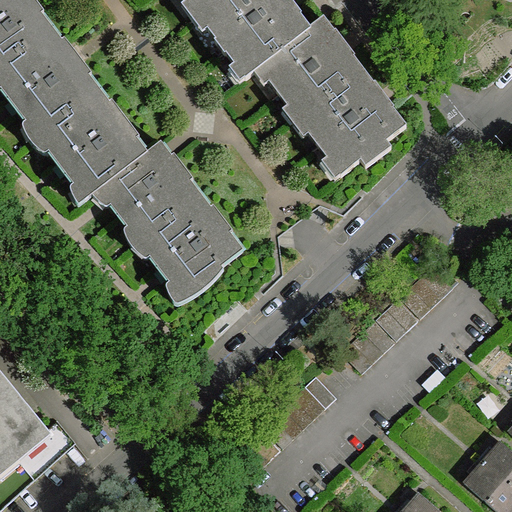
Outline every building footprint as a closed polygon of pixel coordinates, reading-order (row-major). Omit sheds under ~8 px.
[(0,0),(0,71),(53,31),(29,0),(0,0)] [(222,0),(192,0),(203,14),(222,0)] [(311,31),(287,0),(222,0),(203,14),(252,77),(266,66),(311,31)] [(325,21),(311,31),(266,66),(304,118),(364,72),(325,21)] [(100,93),(53,31),(0,71),(0,91),(38,141),(100,93)] [(408,129),(364,72),(304,118),(347,176),(362,164),(367,170),(392,150),(387,144),(408,129)] [(149,156),(100,93),(38,141),(87,204),(100,193),(149,156)] [(162,146),(149,156),(100,193),(139,245),(202,196),(162,146)] [(244,253),(202,196),(139,245),(182,301),(199,287),(204,294),(225,272),(223,269),(244,253)] [(433,268),(342,353),(363,375),(454,290),(433,268)] [(0,470),(48,431),(0,372),(0,470)] [(252,479),(337,400),(317,379),(263,429),(260,425),(229,454),(252,479)] [(59,423),(48,431),(0,470),(0,507),(74,440),(59,423)] [(492,454),(483,465),(511,489),(511,452),(501,443),(492,454)] [(511,511),(511,489),(483,465),(474,475),(465,485),(496,511),(511,511)] [(411,506),(405,511),(439,511),(420,495),(411,506)]
